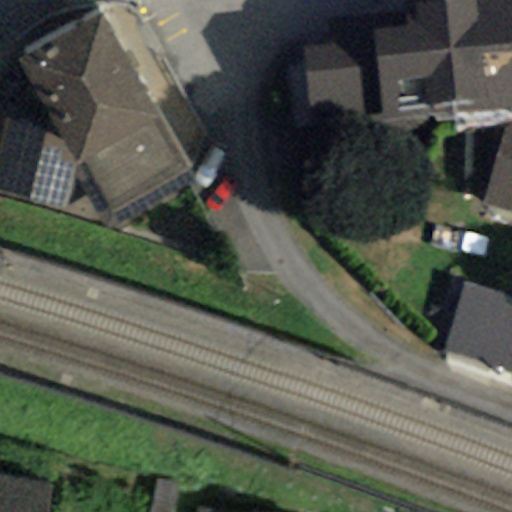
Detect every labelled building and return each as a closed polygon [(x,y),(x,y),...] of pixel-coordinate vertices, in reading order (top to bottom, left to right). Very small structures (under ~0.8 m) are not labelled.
[(386,119),(511,105),(511,0),(436,0),(415,2),(417,27),(377,31),(378,40),(386,119)] [(192,173),(100,8),(16,54),(22,65),(0,146),(0,189),(64,210),(75,161),(108,220),(192,173)] [(314,126),(386,119),(378,40),(306,48),(314,126)] [(484,207),(511,215),(511,126),(507,126),(484,207)] [(511,298),(465,285),(445,353),(511,373),(511,298)] [(0,511),(46,511),(51,485),(0,477),(0,511)] [(173,511),(177,483),(156,480),(151,511),(173,511)]
